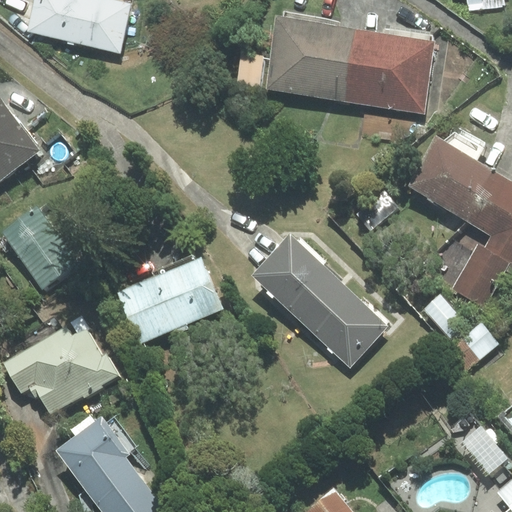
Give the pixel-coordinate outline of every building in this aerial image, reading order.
[(39,0),(33,39),(129,54),(137,0),(39,0)] [(467,0),(469,11),(505,7),(504,0),(467,0)] [(274,31),(267,93),(428,111),(435,49),(274,31)] [(0,104),(0,192),(43,159),(0,104)] [(511,188),(434,145),(408,193),(493,241),(487,252),(479,247),(453,294),(487,313),(507,277),(511,279),(511,188)] [(400,212),(386,193),(354,216),(368,235),(400,212)] [(52,206),(2,241),(43,299),(93,265),(52,206)] [(298,245),(259,286),(354,374),(392,332),(298,245)] [(197,261),(117,300),(143,352),(222,313),(197,261)] [(445,300),(426,315),(450,343),(469,328),(445,300)] [(499,347),(483,329),(447,361),(462,379),(499,347)] [(9,371),(25,400),(38,393),(52,420),(121,382),(110,363),(107,365),(93,339),(78,347),(72,336),(9,371)] [(511,416),(501,427),(511,439),(511,416)] [(132,463),(104,427),(62,460),(102,511),(165,511),(129,465),(132,463)] [(511,511),(511,489),(501,498),(511,511)] [(351,511),(341,499),(324,511),(351,511)]
